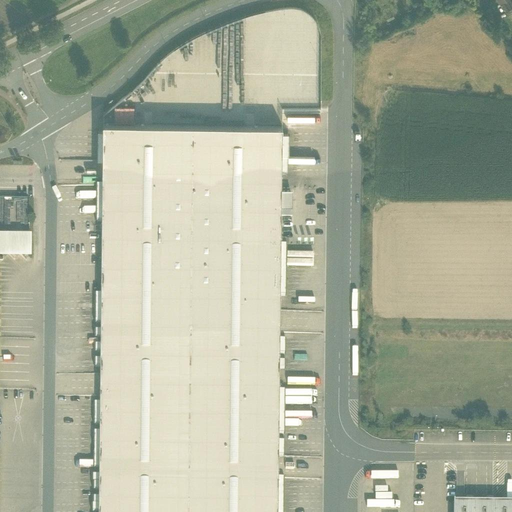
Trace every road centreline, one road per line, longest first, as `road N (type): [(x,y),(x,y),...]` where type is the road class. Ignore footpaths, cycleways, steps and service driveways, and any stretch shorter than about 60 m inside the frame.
road 1 (secondary): [(130,0),(0,66)]
road 2 (track): [(511,324),(391,323)]
